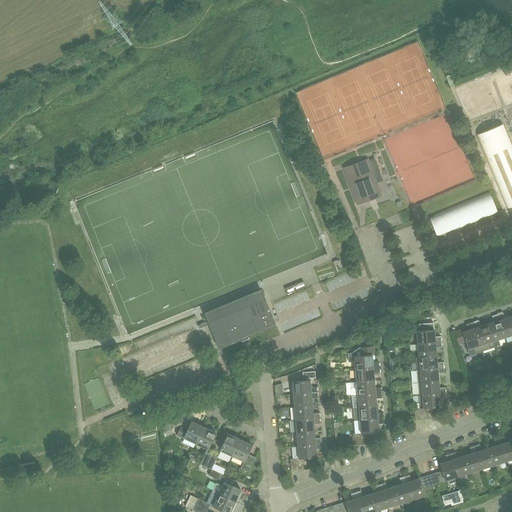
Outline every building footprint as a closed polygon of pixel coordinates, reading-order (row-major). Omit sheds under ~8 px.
[(511,206),(511,142),(504,124),(476,135),(507,209),(511,206)] [(460,178),(463,186),(478,180),(469,156),(458,160),(463,173),(452,177),(453,180),(460,178)] [(357,203),(380,195),(367,161),(345,169),(357,203)] [(325,163),(317,167),(321,176),(328,173),(325,163)] [(489,192),(433,215),(441,234),(459,226),(460,228),(497,213),(489,192)] [(285,288),(285,290),(287,294),(306,286),(303,281),(285,288)] [(225,314),(207,322),(217,347),(240,337),(241,341),(248,338),(247,334),(275,323),(265,298),(242,307),(239,301),(223,308),(225,314)] [(511,317),(511,316),(504,318),(503,313),(498,314),(505,337),(511,334),(511,317)] [(494,322),(487,324),(494,347),(500,345),(498,339),(505,337),(498,314),(493,316),(494,322)] [(482,351),(494,347),(487,324),(480,326),(478,321),(473,322),(482,351)] [(465,342),(467,349),(468,352),(472,354),(482,351),(473,322),(467,324),(469,330),(462,332),(462,329),(454,331),(458,344),(465,342)] [(416,330),(417,344),(441,342),(441,336),(435,337),(434,329),(416,330)] [(415,351),(416,357),(436,355),(436,348),(442,347),(441,342),(417,344),(418,350),(415,351)] [(374,346),(360,347),(360,355),(355,356),(354,352),(348,353),(348,362),(354,361),(355,369),(379,367),(378,361),(372,362),(372,355),(374,355),(374,346)] [(416,357),(417,369),(443,367),(443,362),(437,362),(436,355),(416,357)] [(374,380),(373,373),(379,372),(379,367),(355,369),(356,381),(356,382),(374,380)] [(419,369),(420,382),(438,380),(438,373),(444,373),(443,367),(417,369),(417,370),(419,369)] [(292,381),(293,394),(317,392),(316,387),(310,387),(310,380),(292,381)] [(375,388),(374,380),(356,382),(356,381),(353,382),(353,388),(350,388),(349,389),(350,394),(351,395),(381,392),(381,387),(375,388)] [(420,382),(421,394),(445,392),(445,387),(439,388),(438,380),(420,382)] [(293,394),(294,407),(312,405),(311,398),(317,398),(317,392),(293,394)] [(376,405),(376,398),(382,398),(381,392),(351,395),(355,395),(356,407),(376,405)] [(427,407),(433,407),(439,406),(441,406),(440,399),(446,398),(445,392),(421,394),(421,395),(419,395),(420,408),(421,408),(423,408),(427,407)] [(294,407),(295,420),(319,417),(318,412),(313,413),(312,405),(294,407)] [(377,413),(376,405),(356,407),(356,412),(359,412),(359,420),(383,418),(383,412),(377,413)] [(168,422),(170,425),(171,428),(184,423),(181,417),(168,422)] [(295,420),(296,432),(314,431),(313,424),(319,423),(319,417),(295,420)] [(364,433),(370,432),(377,432),(378,432),(378,424),(384,423),(383,418),(359,420),(360,433),(364,433)] [(177,434),(183,437),(195,443),(203,426),(191,421),(186,431),(180,428),(177,434)] [(195,443),(207,449),(208,449),(215,432),(203,426),(195,443)] [(296,432),(297,445),(321,443),(321,438),(315,438),(314,431),(296,432)] [(220,450),(232,456),(240,439),(227,433),(220,450)] [(511,440),(506,442),(504,436),(499,438),(506,461),(511,459),(511,440)] [(496,445),(489,447),(494,465),(506,461),(499,438),(494,439),(496,445)] [(252,444),(240,439),(232,456),(243,461),(240,468),(249,472),(255,459),(247,455),(252,444)] [(316,457),(316,449),(322,449),(321,443),(297,445),(298,459),(302,458),(308,458),(314,457),(316,457)] [(489,447),(482,450),(480,444),(475,445),(482,469),(494,465),(489,447)] [(471,453),(464,455),(470,472),(482,469),(475,445),(469,447),(471,453)] [(205,467),(211,454),(206,451),(200,464),(205,467)] [(464,455),(458,457),(456,452),(450,453),(457,476),(470,472),(464,455)] [(439,463),(442,471),(445,480),(457,476),(450,453),(445,455),(447,461),(439,463)] [(211,454),(205,467),(211,469),(217,456),(211,454)] [(221,481),(224,475),(211,469),(208,475),(221,481)] [(445,482),(445,480),(442,471),(436,472),(439,484),(445,482)] [(434,485),(439,484),(436,472),(430,474),(434,485)] [(419,478),(411,480),(409,474),(404,476),(411,499),(424,495),(422,489),(419,478)] [(428,487),(434,485),(430,474),(424,476),(428,487)] [(401,484),(394,486),(399,503),(411,499),(404,476),(399,478),(401,484)] [(422,489),(428,487),(424,476),(419,478),(422,489)] [(224,481),(218,493),(235,501),(241,489),(224,481)] [(394,486),(387,488),(385,482),(380,484),(387,507),(399,503),(394,486)] [(377,491),(369,494),(375,511),(387,507),(380,484),(375,486),(377,491)] [(369,494),(363,496),(361,490),(355,492),(361,511),(371,511),(375,511),(369,494)] [(441,496),(444,503),(457,500),(459,503),(463,502),(459,490),(441,496)] [(347,511),(361,511),(355,492),(350,493),(352,499),(345,502),(347,511)] [(218,493),(213,505),(212,506),(225,511),(230,511),(235,501),(218,493)] [(197,498),(195,504),(208,510),(210,504),(197,498)] [(347,511),(345,502),(339,503),(341,511),(347,511)] [(192,509),(197,511),(206,511),(208,510),(195,504),(192,503),(191,506),(193,507),(192,509)]
